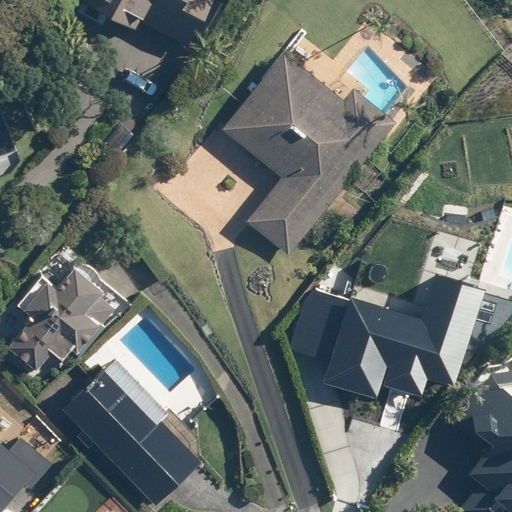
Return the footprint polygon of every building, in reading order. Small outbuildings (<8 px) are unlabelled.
[(82,0),(135,27),(140,17),(190,42),(211,0),(82,0)] [(286,48),(223,124),(283,173),(247,217),(288,251),(398,119),(354,83),(344,95),(286,48)] [(31,314),(8,342),(38,366),(53,346),(63,354),(70,345),(79,352),(105,319),(86,305),(104,282),(75,259),(57,282),(42,271),(17,303),(31,314)] [(426,312),(348,286),(344,299),(312,288),(292,348),(332,362),(328,376),(376,392),(383,369),(418,381),(421,372),(457,384),(488,291),(439,275),(426,312)] [(61,405),(156,500),(203,454),(162,413),(158,417),(104,362),(61,405)] [(452,418),(469,431),(468,432),(487,447),(469,469),(481,478),(458,506),(465,511),(511,511),(511,365),(490,369),(452,418)] [(0,511),(23,486),(33,494),(51,473),(0,429),(0,511)]
